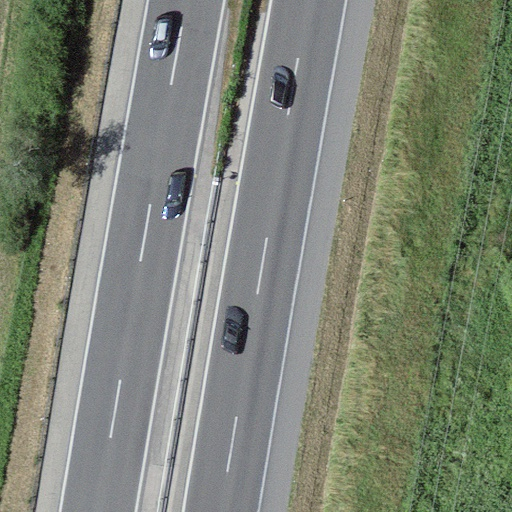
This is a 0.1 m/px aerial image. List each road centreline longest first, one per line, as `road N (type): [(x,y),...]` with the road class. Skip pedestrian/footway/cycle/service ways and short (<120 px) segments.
road 1 (motorway): [(188,0),(99,511)]
road 2 (motorway): [(222,511),(310,0)]
